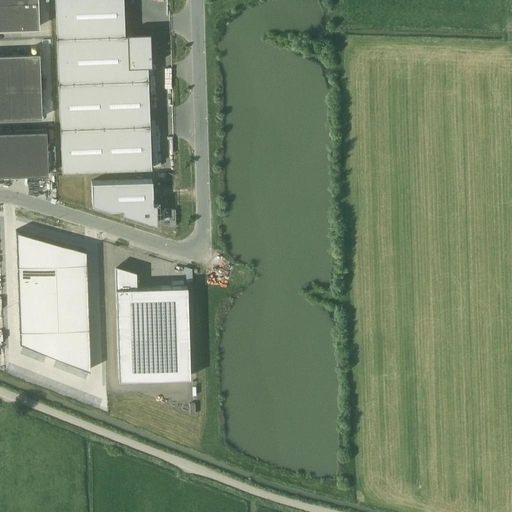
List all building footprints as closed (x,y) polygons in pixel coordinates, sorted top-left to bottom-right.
[(0,0),(0,28),(39,26),(37,0),(0,0)] [(123,0),(55,0),(62,169),(151,167),(147,65),(151,65),(151,58),(149,58),(148,33),(133,34),(133,32),(127,32),(126,33),(124,33),(123,0)] [(39,52),(0,53),(0,118),(42,117),(39,52)] [(46,130),(0,131),(0,174),(47,173),(46,130)] [(152,177),(88,177),(88,199),(105,205),(117,205),(117,209),(156,222),(156,200),(152,200),(152,177)] [(86,249),(16,230),(20,341),(90,369),(86,249)] [(136,271),(115,264),(118,378),(190,376),(187,285),(136,286),(136,271)] [(186,280),(193,280),(192,268),(185,266),(183,272),(186,273),(186,280)]
